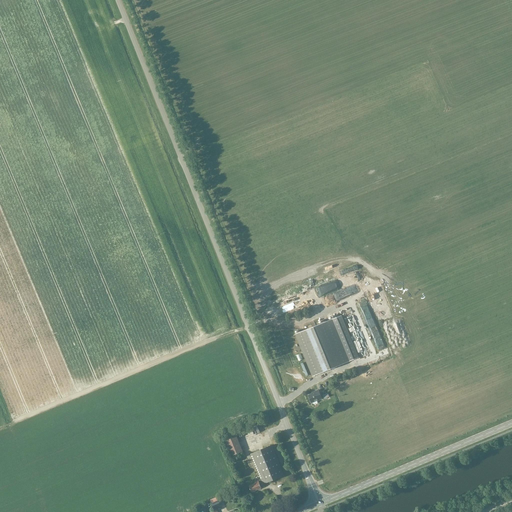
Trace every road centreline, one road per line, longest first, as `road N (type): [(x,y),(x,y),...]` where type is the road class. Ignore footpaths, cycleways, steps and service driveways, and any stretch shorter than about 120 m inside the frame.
road 1 (unclassified): [(318,503),(117,0)]
road 2 (primary): [(318,503),(511,423)]
